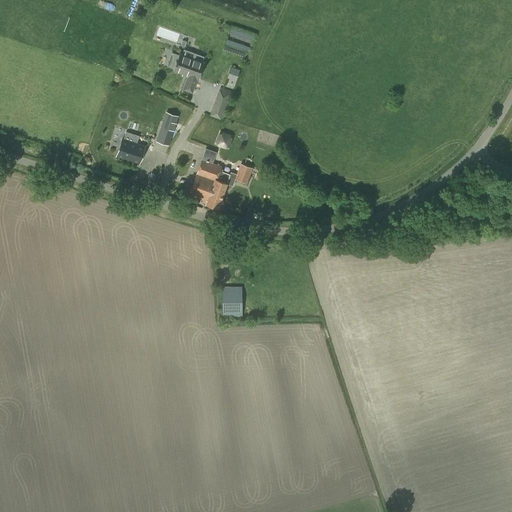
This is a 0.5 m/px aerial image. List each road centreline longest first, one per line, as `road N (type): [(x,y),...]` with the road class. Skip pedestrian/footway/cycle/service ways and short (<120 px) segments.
road 1 (unclassified): [(373,220),(261,230),(195,218),(0,156)]
road 2 (unclassified): [(373,220),(422,195),(473,154)]
